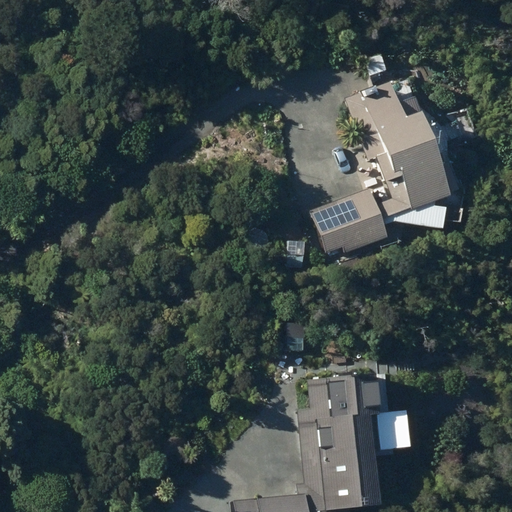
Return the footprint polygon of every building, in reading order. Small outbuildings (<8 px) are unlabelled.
[(328,6),(327,19),(347,21),(349,8),(328,6)] [(378,56),(364,62),(370,77),(384,72),(378,56)] [(391,85),(346,102),(369,163),(377,160),(392,200),(375,207),(369,191),(311,213),(327,256),(343,250),(345,256),(387,240),(383,228),(394,224),(443,232),(447,210),(436,208),(434,203),(459,193),(435,129),(428,131),(416,100),(399,107),(391,85)] [(303,242),(285,242),(285,270),(303,271),(303,242)] [(287,353),(303,354),(303,325),(288,325),(287,353)] [(374,378),(308,383),(310,413),(297,414),(303,486),(296,487),(297,499),(235,504),(235,511),(379,511),(382,511),(377,453),(403,451),(400,417),(378,419),(374,378)]
